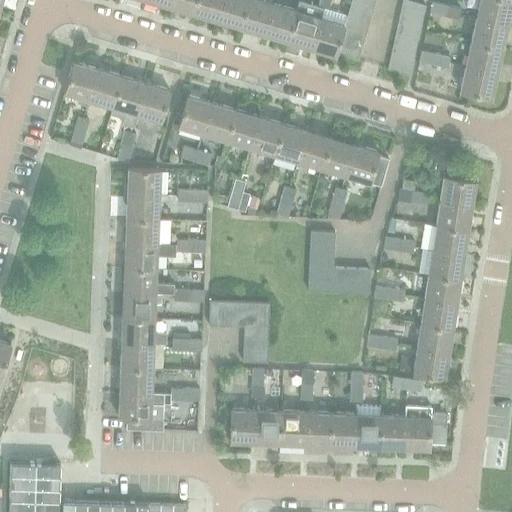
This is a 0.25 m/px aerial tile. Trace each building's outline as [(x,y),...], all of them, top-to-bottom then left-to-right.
[(191,11),(194,0),(168,0),(168,4),(191,11)] [(215,18),(220,0),(194,0),(191,11),(215,18)] [(239,25),(246,0),(220,0),(215,18),(239,25)] [(263,32),(271,2),(264,0),(246,0),(239,25),(263,32)] [(371,12),(374,1),(372,0),(350,0),(349,6),(371,12)] [(401,0),(400,8),(422,15),(425,3),(414,0),(401,0)] [(443,14),(445,3),(431,0),(429,11),(443,14)] [(507,22),(511,0),(478,0),(475,15),(507,22)] [(286,39),(295,9),(271,2),(263,32),(286,39)] [(445,3),(443,14),(457,17),(459,6),(445,3)] [(335,52),(338,40),(342,29),(345,17),(346,14),(322,6),(319,16),(310,46),(335,53),(335,52)] [(368,24),(371,12),(349,6),(346,14),(345,17),(368,24)] [(420,27),(422,15),(400,8),(397,20),(420,27)] [(310,46),(319,16),(295,9),(286,39),(310,46)] [(502,46),(507,22),(475,15),(470,39),(502,46)] [(364,35),(368,24),(345,17),(342,29),(364,35)] [(417,39),(420,27),(397,20),(395,32),(417,39)] [(361,47),(364,35),(342,29),(338,40),(361,47)] [(415,50),(417,39),(395,32),(392,44),(415,50)] [(497,70),(502,46),(470,39),(465,63),(497,70)] [(357,58),(361,47),(338,40),(335,52),(357,58)] [(412,62),(415,50),(392,44),(390,56),(412,62)] [(433,62),(435,51),(421,48),(419,59),(433,62)] [(435,51),(433,62),(447,65),(450,54),(435,51)] [(410,74),(412,62),(390,56),(387,67),(410,74)] [(88,98),(97,67),(72,60),(63,90),(88,98)] [(491,95),(497,70),(465,63),(460,88),(491,95)] [(112,105),(121,74),(97,67),(88,98),(112,105)] [(132,123),(135,112),(145,81),(121,74),(112,105),(108,116),(132,123)] [(145,81),(135,112),(160,119),(169,88),(145,81)] [(202,131),(211,100),(187,93),(178,124),(202,131)] [(226,138),(235,107),(211,100),(202,131),(226,138)] [(250,145),(259,114),(235,107),(226,138),(250,145)] [(73,129),(83,132),(87,117),(77,114),(73,129)] [(274,152),(283,121),(259,114),(250,145),(274,152)] [(297,159),(306,128),(283,121),(274,152),(297,159)] [(121,142),(131,145),(135,131),(125,128),(121,142)] [(321,166),(330,135),(306,128),(297,159),(321,166)] [(79,146),(83,132),(73,129),(69,143),(79,146)] [(345,173),(354,142),(330,135),(321,166),(345,173)] [(127,160),(131,145),(121,142),(116,156),(127,160)] [(354,142),(345,173),(370,180),(379,149),(354,142)] [(194,158),(197,148),(183,144),(180,154),(194,158)] [(197,148),(194,158),(208,162),(211,151),(197,148)] [(439,200),(470,204),(474,179),(460,177),(462,161),(436,157),(434,173),(443,175),(439,200)] [(126,191),(158,193),(159,167),(127,165),(126,191)] [(231,190),(241,193),(245,179),(235,176),(231,190)] [(280,198),(291,201),(295,186),(284,183),(280,198)] [(331,200),(342,203),(346,188),(336,185),(331,200)] [(192,199),(192,188),(177,188),(177,199),(192,199)] [(192,188),(192,199),(207,199),(207,188),(192,188)] [(411,202),(413,191),(398,189),(397,200),(411,202)] [(237,207),(241,193),(231,190),(227,203),(227,204),(237,207)] [(157,217),(158,193),(126,191),(125,216),(157,217)] [(413,191),(411,202),(426,204),(427,193),(413,191)] [(287,215),(291,201),(280,198),(276,212),(287,215)] [(338,217),(342,203),(331,200),(327,214),(338,217)] [(467,229),(470,204),(439,200),(435,224),(467,229)] [(157,242),(157,217),(125,216),(124,241),(157,242)] [(463,253),(467,229),(435,224),(431,249),(463,253)] [(310,228),(309,241),(334,242),(334,229),(310,228)] [(398,250),(399,239),(385,237),(383,248),(398,250)] [(190,249),(190,238),(176,238),(175,249),(190,249)] [(190,238),(190,249),(205,250),(205,239),(190,238)] [(399,239),(398,250),(412,252),(414,241),(399,239)] [(124,241),(124,266),(156,267),(156,254),(174,255),(175,243),(157,242),(124,241)] [(309,241),(309,252),(333,253),(334,242),(309,241)] [(459,277),(463,253),(431,249),(427,273),(459,277)] [(309,252),(307,287),(332,288),(333,265),(333,253),(309,252)] [(333,265),(332,288),(344,289),(344,265),(333,265)] [(344,265),(344,289),(355,289),(356,266),(344,265)] [(124,266),(123,291),(155,292),(161,292),(173,293),(173,281),(155,280),(156,267),(124,266)] [(356,266),(355,289),(368,290),(369,266),(356,266)] [(455,302),(459,277),(427,273),(424,297),(455,302)] [(388,298),(390,287),(375,285),(374,296),(388,298)] [(188,299),(189,288),(174,287),(174,293),(174,298),(188,299)] [(390,287),(388,298),(403,300),(404,289),(390,287)] [(189,288),(188,299),(203,299),(204,288),(189,288)] [(123,291),(122,316),(154,317),(155,301),(161,301),(161,292),(155,292),(123,291)] [(210,297),(209,322),(221,322),(222,297),(210,297)] [(222,297),(221,322),(232,323),(234,298),(222,297)] [(452,326),(455,302),(424,297),(420,322),(452,326)] [(234,298),(232,323),(244,323),(268,324),(269,299),(234,298)] [(153,332),(154,317),(122,316),(121,341),(153,342),(165,343),(166,332),(153,332)] [(448,351),(452,326),(420,322),(416,346),(448,351)] [(244,323),(243,335),(267,336),(268,324),(244,323)] [(381,346),(383,336),(368,333),(366,344),(381,346)] [(243,335),(243,346),(267,347),(267,336),(243,335)] [(383,336),(381,346),(395,349),(397,338),(383,336)] [(187,349),(187,338),(173,337),(172,348),(187,349)] [(187,338),(187,349),(202,349),(202,338),(187,338)] [(0,339),(0,377),(10,343),(0,339)] [(152,367),(153,342),(121,341),(120,366),(152,367)] [(243,346),(242,359),(266,360),(267,347),(243,346)] [(444,376),(448,351),(416,346),(413,371),(444,376)] [(151,392),(152,367),(120,366),(119,391),(151,392)] [(252,381),(263,381),(263,367),(253,366),(252,381)] [(302,383),(312,383),(313,368),(302,368),(302,383)] [(350,385),(361,385),(362,371),(351,370),(350,385)] [(405,387),(407,376),(392,374),(391,385),(405,387)] [(407,376),(405,387),(420,389),(421,378),(407,376)] [(262,396),(263,381),(252,381),(251,395),(262,396)] [(312,398),(312,383),(302,383),(301,397),(312,398)] [(361,400),(361,385),(350,385),(350,399),(361,400)] [(185,399),(186,388),(171,387),(171,398),(185,399)] [(186,388),(185,399),(200,399),(200,388),(186,388)] [(119,391),(118,417),(126,417),(126,428),(162,429),(162,417),(150,417),(151,403),(163,403),(163,392),(151,392),(119,391)] [(256,408),(255,440),(280,441),(281,409),(268,408),(269,398),(257,398),(256,408)] [(429,440),(445,441),(446,411),(430,410),(430,404),(405,403),(404,413),(403,446),(428,447),(429,440)] [(355,412),(354,444),(378,445),(380,412),(380,404),(355,404),(355,412)] [(255,440),(256,408),(231,407),(230,439),(255,440)] [(305,442),(306,410),(281,409),(280,441),(305,442)] [(329,443),(330,411),(306,410),(305,442),(329,443)] [(354,444),(355,412),(330,411),(329,443),(354,444)] [(403,446),(404,413),(380,412),(378,445),(403,446)] [(10,460),(8,511),(183,511),(184,503),(58,498),(59,461),(10,460)]
